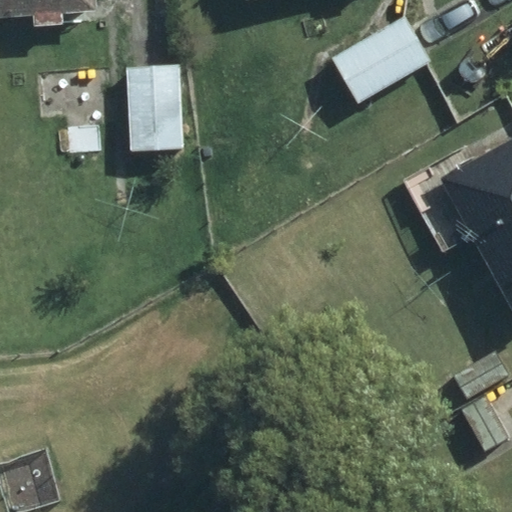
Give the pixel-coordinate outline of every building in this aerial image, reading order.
[(0,0),(0,19),(20,18),(20,28),(46,27),(45,15),(79,13),(78,0),(0,0)] [(400,19),(325,62),(348,103),(424,60),(400,19)] [(176,150),(174,70),(120,72),(121,150),(176,150)] [(109,129),(78,126),(75,154),(107,157),(109,129)] [(511,138),(431,183),(509,327),(511,326),(511,138)] [(450,377),(462,398),(504,373),(492,352),(450,377)]
